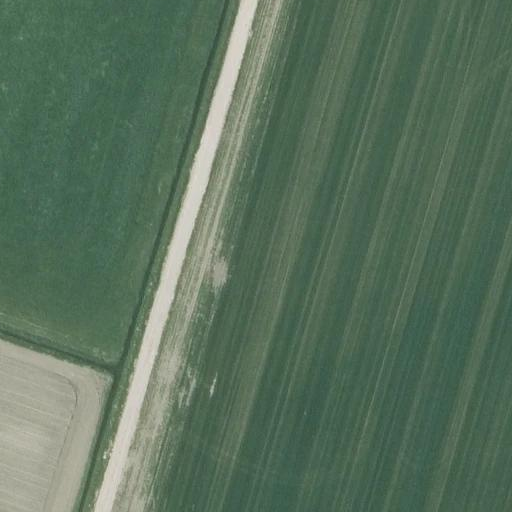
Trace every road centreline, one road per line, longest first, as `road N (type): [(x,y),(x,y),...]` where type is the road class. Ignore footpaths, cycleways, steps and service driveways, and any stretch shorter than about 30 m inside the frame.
road 1 (track): [(245,0),(93,511)]
road 2 (track): [(0,349),(83,381),(86,397),(53,511)]
